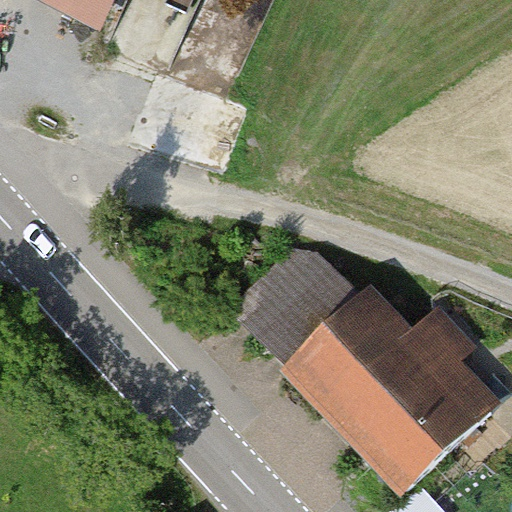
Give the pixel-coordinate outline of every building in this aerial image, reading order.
[(144,0),(112,70),(225,121),(280,0),(144,0)] [(235,322),(282,368),(353,296),(323,266),(296,261),(235,322)] [(282,368),(277,375),(400,501),(488,416),(455,381),(412,337),(365,289),(353,296),(282,368)] [(478,356),(435,314),(412,337),(455,381),(478,356)] [(393,511),(452,511),(427,482),(393,511)]
